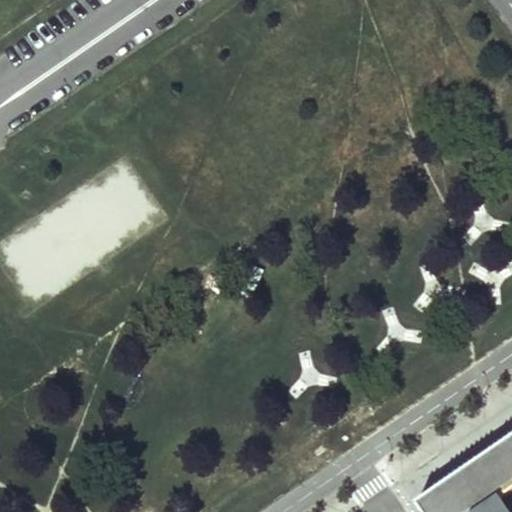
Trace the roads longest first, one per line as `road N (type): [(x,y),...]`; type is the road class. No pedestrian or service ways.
road 1 (residential): [(511,351),(280,511)]
road 2 (residential): [(0,107),(153,0)]
